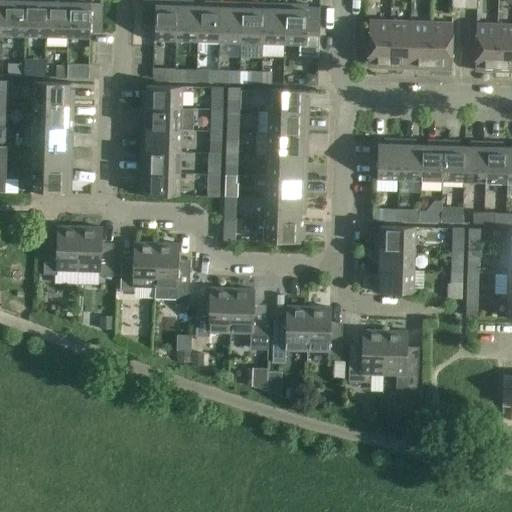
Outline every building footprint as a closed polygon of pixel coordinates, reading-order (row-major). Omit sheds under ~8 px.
[(1,35),(23,36),(24,0),(8,0),(3,0),(1,35)] [(24,0),(23,36),(45,37),(46,1),(40,1),(39,0),(24,0)] [(45,37),(66,37),(67,0),(51,0),(52,2),(46,1),(45,37)] [(67,0),(66,37),(89,38),(89,32),(101,33),(101,22),(102,3),(90,3),(83,3),(83,0),(67,0)] [(161,0),(155,0),(140,0),(140,29),(153,30),(153,40),(175,41),(177,1),(161,0)] [(451,0),(452,8),(464,9),(464,0),(451,0)] [(477,0),(464,0),(464,9),(477,9),(477,0)] [(175,41),(197,42),(198,6),(192,6),(192,1),(177,1),(175,41)] [(197,42),(219,42),(220,2),(204,1),(204,6),(198,6),(197,42)] [(219,42),(241,43),(242,8),(235,7),(236,2),(220,2),(219,42)] [(242,8),(241,43),(262,44),(263,3),(247,3),(247,8),(242,8)] [(262,44),(283,44),(284,9),(279,9),(279,4),(263,3),(262,44)] [(284,9),(283,44),(299,45),(299,56),(305,56),(318,57),(318,36),(319,9),(307,9),(307,5),(290,4),(290,9),(284,9)] [(388,67),(390,21),(369,20),(368,67),(388,67)] [(409,68),(410,21),(390,21),(388,67),(409,68)] [(429,69),(430,22),(410,21),(409,68),(429,69)] [(451,23),(430,22),(429,69),(449,69),(451,23)] [(496,71),(497,24),(477,23),(475,70),(496,71)] [(511,71),(511,24),(497,24),(496,71),(511,71)] [(24,63),(24,76),(33,76),(45,76),(46,59),(24,59),(24,63)] [(7,63),(7,75),(24,76),(24,63),(7,63)] [(65,77),(65,66),(56,66),(55,77),(65,77)] [(163,69),(163,81),(174,81),(175,69),(163,69)] [(175,69),(174,81),(185,81),(196,82),(196,70),(185,69),(175,69)] [(207,70),(207,82),(217,82),(218,70),(207,70)] [(218,70),(217,82),(228,83),(229,70),(218,70)] [(250,71),(250,83),(261,83),(261,71),(250,71)] [(261,71),(261,83),(271,84),(271,72),(261,71)] [(0,81),(0,91),(8,91),(8,82),(0,81)] [(33,105),(73,106),(74,90),(69,90),(69,83),(34,82),(33,105)] [(142,107),(180,108),(180,86),(146,85),(146,91),(142,91),(142,107)] [(211,87),(211,110),(222,110),(223,87),(211,87)] [(228,88),(227,110),(239,110),(239,88),(228,88)] [(269,89),(268,111),(308,112),(309,97),(304,97),(304,90),(269,89)] [(73,106),(33,105),(32,126),(67,128),(68,121),(72,122),(73,106)] [(179,130),(180,108),(142,107),(141,123),(145,123),(145,129),(179,130)] [(308,112),(268,111),(267,133),(303,134),(303,128),(308,128),(308,112)] [(210,121),(210,131),(221,131),(222,121),(210,121)] [(226,121),(226,131),(238,132),(238,121),(226,121)] [(67,128),(32,126),(31,147),(72,149),(72,133),(67,133),(67,128)] [(178,151),(179,130),(145,129),(145,134),(141,134),(140,150),(178,151)] [(210,131),(210,141),(221,142),(221,131),(210,131)] [(237,142),(238,132),(226,131),(225,142),(237,142)] [(303,134),(267,133),(266,154),(307,155),(307,140),(302,140),(303,134)] [(398,180),(399,139),(383,139),(383,144),(377,143),(376,179),(398,180)] [(398,180),(419,180),(421,145),(415,145),(415,140),(399,139),(398,180)] [(419,180),(441,181),(442,141),(427,140),(426,145),(421,145),(419,180)] [(441,181),(463,181),(464,146),(458,146),(458,141),(442,141),(441,181)] [(463,181),(484,182),(485,142),(470,141),(470,146),(464,146),(463,181)] [(485,142),(484,182),(506,183),(507,147),(501,147),(501,142),(485,142)] [(72,149),(31,147),(31,169),(66,170),(66,165),(71,165),(72,149)] [(143,172),(178,173),(178,151),(140,150),(140,167),(144,167),(143,172)] [(208,152),(208,174),(220,174),(221,152),(209,152),(208,152)] [(307,155),(266,154),(266,176),(301,177),(301,171),(306,171),(307,155)] [(225,164),(225,175),(237,175),(237,164),(225,164)] [(66,176),(66,170),(31,169),(30,191),(70,193),(71,176),(66,176)] [(177,196),(178,173),(143,172),(143,178),(139,178),(138,194),(177,196)] [(208,174),(207,191),(220,191),(220,174),(208,174)] [(225,175),(224,185),(236,186),(237,175),(225,175)] [(266,176),(265,197),(305,199),(306,183),(301,183),(301,177),(266,176)] [(305,199),(265,197),(264,219),(300,220),(300,214),(305,215),(305,199)] [(441,206),(440,222),(461,223),(462,207),(442,206),(441,206)] [(224,207),(223,218),(235,218),(236,207),(224,207)] [(387,210),(386,220),(397,221),(397,210),(387,210)] [(397,210),(397,221),(407,221),(407,210),(397,210)] [(473,212),(472,223),(483,223),(483,213),(473,212)] [(483,213),(483,223),(493,224),(494,213),(483,213)] [(235,218),(223,218),(223,240),(234,240),(235,218)] [(299,226),(300,220),(264,219),(263,241),(304,243),(304,226),(299,226)] [(374,232),(374,247),(414,249),(415,226),(380,225),(379,232),(374,232)] [(77,271),(79,227),(57,226),(56,247),(44,247),(42,274),(56,275),(56,270),(77,271)] [(79,227),(77,271),(98,272),(98,277),(111,277),(113,250),(100,249),(101,228),(79,227)] [(451,250),(463,250),(463,240),(464,228),(452,228),(451,250)] [(467,250),(479,251),(479,245),(480,228),(468,228),(467,239),(467,250)] [(133,287),(154,288),(155,243),(133,242),(133,264),(120,263),(119,291),(132,291),(133,287)] [(155,243),(154,288),(155,288),(154,299),(174,300),(174,305),(187,306),(189,266),(177,265),(178,244),(155,243)] [(378,269),(413,270),(414,249),(374,247),(373,263),(378,263),(378,269)] [(450,272),(462,272),(463,250),(451,250),(450,272)] [(478,272),(479,251),(467,250),(466,272),(478,272)] [(412,293),(413,270),(378,269),(378,275),(373,275),(372,292),(412,293)] [(462,299),(462,272),(450,272),(449,283),(446,283),(446,298),(462,299)] [(466,294),(478,294),(478,272),(466,272),(466,294)] [(230,333),(232,289),(210,288),(209,309),(196,309),(195,346),(208,347),(209,332),(230,333)] [(232,289),(230,333),(251,334),(251,339),(250,346),(250,351),(265,352),(268,352),(268,350),(269,325),(265,325),(265,312),(253,311),(254,290),(232,289)] [(477,317),(478,294),(466,294),(465,316),(477,317)] [(285,350),(306,351),(308,307),(286,306),(285,327),(273,327),(271,362),(285,363),(285,350)] [(308,307),(306,351),(327,352),(327,357),(341,357),(342,330),(329,329),(330,308),(308,307)] [(370,374),(382,375),(384,330),(362,330),(361,351),(349,350),(348,382),(369,383),(370,374)] [(406,331),(384,330),(382,375),(395,376),(395,389),(416,389),(418,353),(406,353),(406,331)] [(254,368),(253,390),(284,392),(285,369),(254,368)]
